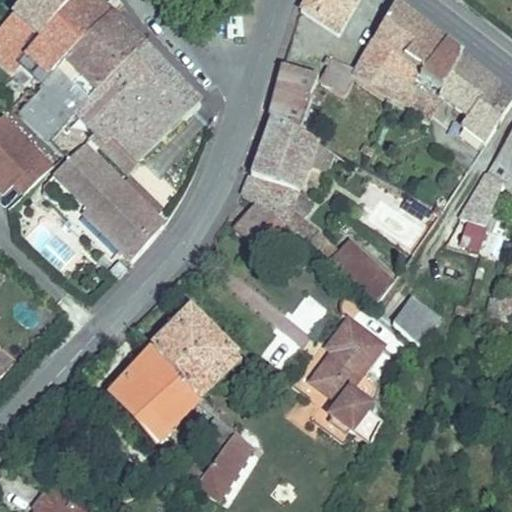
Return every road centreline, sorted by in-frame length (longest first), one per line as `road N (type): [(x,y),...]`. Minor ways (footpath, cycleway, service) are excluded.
road 1 (tertiary): [(0,437),(189,228),(222,170),(252,82)]
road 2 (residential): [(252,82),(225,70),(161,0)]
